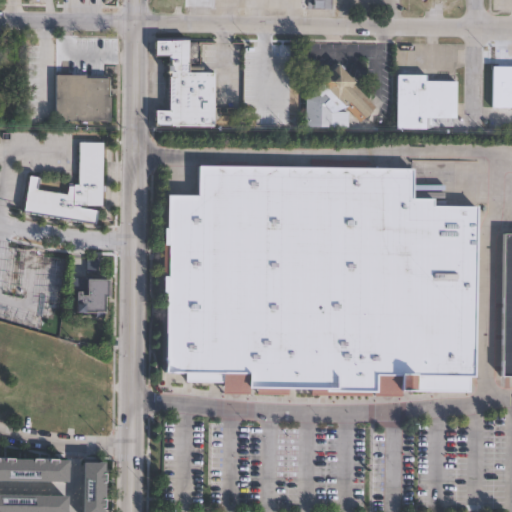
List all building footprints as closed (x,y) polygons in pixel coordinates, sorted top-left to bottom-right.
[(302,0),(328,0),(328,11),(302,11),(302,0)] [(188,40),(188,73),(213,73),(213,124),(156,125),(156,110),(170,110),(170,56),(156,56),(156,40),(188,40)] [(28,85),(45,85),(45,53),(28,53),(28,85)] [(353,82),(376,106),(360,121),(346,106),(332,112),(331,126),(305,126),(306,97),(322,82),(321,80),(339,63),(355,81),(353,82)] [(511,105),(489,105),(490,64),(511,64),(511,105)] [(423,69),(423,80),(434,80),(434,72),(452,72),(452,117),(449,117),(449,128),(393,127),(394,73),(403,73),(403,68),(423,69)] [(110,120),(56,120),(57,75),(110,75),(110,120)] [(101,142),(100,205),(78,204),(78,206),(94,210),(92,223),(20,210),(26,174),(36,177),(34,188),(63,193),(66,182),(75,183),(76,141),(101,142)] [(409,167),(409,198),(427,198),(427,205),(473,205),(471,376),(467,376),(467,390),(396,389),(396,394),(307,393),(307,386),(286,386),(286,393),(220,392),(220,383),(159,382),(161,227),(164,227),(165,192),(197,193),(197,165),(409,167)] [(511,375),(500,375),(501,237),(511,237),(511,375)] [(60,275),(59,283),(40,280),(39,283),(32,281),(35,262),(59,266),(57,275),(60,275)] [(107,281),(106,317),(79,316),(79,313),(74,313),(74,296),(80,297),(80,280),(107,281)] [(108,390),(99,390),(99,419),(108,419),(108,390)] [(64,465),(64,480),(0,478),(0,456),(64,458),(64,465)] [(101,460),(99,511),(78,511),(79,460),(101,460)] [(0,511),(0,494),(63,496),(63,511),(0,511)]
